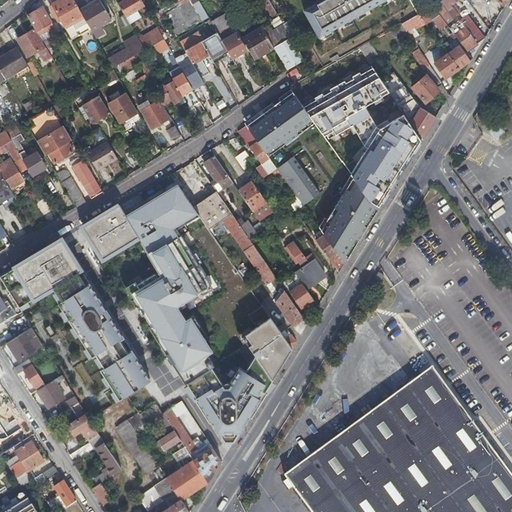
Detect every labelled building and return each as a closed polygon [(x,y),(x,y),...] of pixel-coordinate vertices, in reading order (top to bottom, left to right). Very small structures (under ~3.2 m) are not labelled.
[(77,5),(74,0),(60,0),(53,4),(66,27),(73,24),(79,35),(91,29),(81,11),(77,5)] [(99,0),(81,11),(91,29),(92,30),(99,26),(111,19),(100,0),(99,0)] [(126,0),(127,1),(119,5),(125,16),(144,6),(140,0),(126,0)] [(176,0),(177,1),(162,10),(165,15),(167,14),(175,29),(178,28),(181,33),(201,22),(189,0),(176,0)] [(208,18),(197,0),(189,0),(201,22),(208,18)] [(277,14),(268,0),(263,0),(263,1),(272,17),(277,14)] [(324,0),(304,10),(318,37),(385,0),(324,0)] [(442,0),(440,1),(448,12),(443,16),(447,22),(457,14),(454,9),(455,8),(452,3),(457,0),(442,0)] [(476,21),(480,18),(472,6),(468,9),(476,21)] [(43,7),(28,16),(35,29),(37,31),(51,23),(43,7)] [(425,21),(420,13),(418,13),(402,23),(409,33),(412,37),(419,33),(416,27),(425,21)] [(402,23),(393,28),(400,38),(409,33),(402,23)] [(92,30),(96,37),(103,33),(99,26),(92,30)] [(454,35),(466,50),(476,43),(465,27),(454,35)] [(164,40),(157,28),(147,34),(153,46),(164,40)] [(247,46),(255,60),(275,48),(263,28),(243,39),(247,46)] [(37,31),(35,29),(18,39),(28,57),(45,47),(42,41),(37,31)] [(201,42),(204,40),(199,33),(189,39),(193,47),(201,42)] [(208,55),(213,64),(224,57),(223,55),(228,52),(222,41),(217,33),(204,40),(201,42),(208,55)] [(228,52),(230,56),(244,48),(239,38),(238,39),(235,34),(222,41),(228,52)] [(109,59),(114,68),(121,64),(135,56),(139,54),(145,50),(136,35),(125,42),(129,48),(109,59)] [(45,47),(47,49),(54,46),(49,38),(42,41),(45,47)] [(181,44),(185,51),(193,47),(189,39),(181,44)] [(275,48),(287,70),(303,61),(291,39),(275,48)] [(158,54),(168,48),(164,40),(153,46),(158,54)] [(369,41),(359,47),(367,58),(376,52),(369,41)] [(445,49),(458,68),(469,60),(456,41),(449,46),(447,42),(442,45),(445,49)] [(185,51),(193,64),(208,55),(201,42),(193,47),(185,51)] [(0,57),(0,67),(6,79),(28,66),(27,63),(18,48),(0,57)] [(425,68),(430,65),(420,49),(415,53),(425,68)] [(444,78),(458,68),(445,49),(431,59),(444,78)] [(154,81),(139,54),(135,56),(139,64),(146,75),(150,83),(154,81)] [(139,64),(135,56),(121,64),(125,72),(139,64)] [(184,98),(190,109),(200,103),(181,70),(174,57),(170,59),(179,75),(173,79),(174,81),(184,98)] [(32,60),(27,63),(28,66),(32,73),(38,70),(32,60)] [(152,87),(150,83),(146,75),(137,81),(141,88),(144,87),(150,98),(157,94),(152,87)] [(448,97),(450,94),(443,83),(437,88),(426,75),(413,87),(426,103),(437,93),(445,102),(448,97)] [(175,103),(184,98),(174,81),(166,86),(164,83),(161,84),(160,83),(152,87),(157,94),(163,106),(173,100),(175,103)] [(98,93),(97,91),(94,87),(82,96),(85,101),(98,93)] [(278,98),(280,101),(293,92),(291,88),(278,98)] [(274,106),(246,125),(266,153),(278,144),(281,148),(309,128),(306,123),(313,118),(293,92),(280,101),(274,106)] [(120,124),(137,114),(125,93),(119,97),(117,93),(109,98),(111,101),(108,103),(120,124)] [(94,123),(110,113),(100,96),(84,106),(94,123)] [(151,128),(168,118),(156,96),(153,98),(156,103),(152,105),(149,100),(139,105),(151,128)] [(423,137),(437,115),(420,108),(415,100),(409,104),(411,109),(406,112),(423,137)] [(245,123),(246,125),(274,106),(272,103),(258,113),(245,123)] [(31,129),(46,155),(50,153),(55,163),(74,152),(68,143),(71,140),(55,112),(52,107),(31,120),(35,126),(31,129)] [(309,128),(316,123),(313,118),(306,123),(309,128)] [(11,140),(21,135),(14,123),(4,128),(6,131),(11,140)] [(237,132),(240,136),(267,175),(272,171),(278,180),(283,176),(277,168),(269,157),(266,153),(246,125),(237,132)] [(173,141),(181,136),(175,126),(167,130),(173,141)] [(0,147),(11,140),(6,131),(0,134),(0,147)] [(27,168),(32,176),(47,168),(38,152),(28,157),(20,143),(25,140),(21,135),(11,140),(13,144),(21,158),(27,168)] [(11,140),(0,147),(0,155),(9,150),(15,161),(21,158),(13,144),(11,140)] [(97,171),(118,159),(108,142),(87,154),(97,171)] [(278,144),(266,153),(269,157),(281,148),(278,144)] [(244,151),(235,157),(244,169),(253,162),(244,151)] [(277,168),(283,176),(296,195),(304,205),(321,192),(295,156),(277,168)] [(91,199),(102,193),(81,157),(70,163),(83,186),(84,187),(91,199)] [(219,182),(213,186),(217,192),(233,181),(216,157),(206,163),(219,182)] [(19,173),(27,168),(21,158),(15,161),(13,163),(19,173)] [(0,170),(0,172),(9,189),(23,181),(19,173),(13,163),(5,168),(0,170)] [(0,202),(13,195),(9,189),(0,172),(0,202)] [(343,193),(353,176),(351,173),(341,191),(343,193)] [(60,180),(76,208),(85,202),(69,174),(60,180)] [(361,237),(375,214),(372,212),(376,205),(370,200),(353,176),(343,193),(337,205),(341,207),(337,214),(333,212),(330,218),(322,231),(326,235),(338,253),(345,247),(352,252),(361,237)] [(254,185),(252,181),(239,190),(253,211),(266,202),(254,185)] [(341,207),(337,205),(333,212),(337,214),(341,207)] [(249,239),(242,227),(232,213),(222,220),(267,285),(276,278),(249,239)] [(322,231),(330,218),(326,216),(320,227),(322,231)] [(265,228),(261,222),(252,228),(248,223),(242,227),(249,239),(265,228)] [(340,272),(345,263),(338,253),(326,235),(317,241),(339,272),(340,272)] [(296,272),(297,274),(308,289),(328,275),(313,254),(306,258),(295,241),(288,246),(302,267),(296,272)] [(57,243),(0,276),(0,278),(19,307),(53,287),(62,300),(58,303),(93,356),(96,354),(105,367),(101,369),(120,399),(128,395),(151,380),(132,350),(128,352),(120,339),(123,337),(89,283),(86,285),(78,273),(81,271),(63,242),(57,246),(57,243)] [(345,263),(352,252),(345,247),(338,253),(345,263)] [(302,308),(315,299),(308,289),(297,274),(284,283),(302,308)] [(283,287),(276,278),(267,285),(273,294),(283,287)] [(293,326),(304,319),(285,290),(276,302),(293,326)] [(0,324),(16,314),(10,304),(7,306),(0,295),(0,324)] [(292,349),(297,342),(283,323),(277,327),(292,349)] [(32,327),(7,342),(18,358),(35,348),(29,338),(36,334),(32,327)] [(212,368),(188,383),(220,433),(235,423),(243,428),(273,380),(256,356),(246,372),(241,369),(229,387),(225,387),(212,368)] [(29,358),(14,367),(18,373),(24,369),(33,364),(29,358)] [(36,368),(33,364),(24,369),(35,387),(44,381),(36,368)] [(511,511),(511,480),(429,367),(284,474),(311,511),(511,511)] [(46,385),(38,390),(49,408),(65,397),(56,383),(64,378),(62,374),(55,379),(46,385)] [(35,387),(38,390),(46,385),(44,381),(35,387)] [(65,402),(68,408),(74,404),(79,401),(70,387),(64,391),(69,398),(65,402)] [(79,401),(74,404),(79,412),(84,408),(79,401)] [(73,457),(75,461),(105,441),(91,419),(87,413),(69,425),(75,434),(83,429),(91,441),(71,454),(73,457)] [(235,423),(220,433),(226,442),(235,442),(243,428),(235,423)] [(29,472),(45,462),(31,441),(15,451),(29,472)] [(123,468),(107,444),(98,450),(114,474),(123,468)] [(26,471),(16,478),(16,479),(21,487),(32,480),(26,471)] [(33,479),(37,486),(48,479),(44,472),(33,479)] [(95,478),(98,484),(102,482),(108,477),(105,472),(95,478)] [(53,511),(60,511),(77,501),(64,481),(55,487),(61,496),(58,497),(63,504),(58,508),(56,505),(51,508),(53,511)] [(93,488),(105,507),(114,501),(102,482),(98,484),(93,488)]
